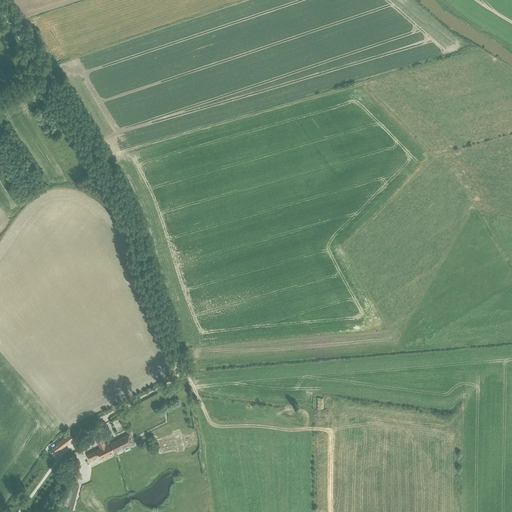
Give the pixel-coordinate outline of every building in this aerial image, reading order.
[(130,432),(109,442),(114,452),(135,442),(130,432)] [(172,437),(155,439),(156,450),(174,448),(175,450),(180,449),(179,443),(191,442),(190,435),(177,437),(176,432),(171,433),(172,437)] [(50,448),(54,453),(73,438),(69,434),(60,441),(59,440),(57,441),(58,442),(55,444),(54,442),(51,444),(52,446),(50,448)] [(114,452),(109,442),(106,443),(103,437),(97,440),(101,447),(87,454),(90,460),(98,456),(100,459),(114,452)] [(74,483),(67,481),(61,504),(70,506),(75,483),(76,482),(74,482),(74,483)] [(80,485),(75,483),(70,506),(69,510),(73,511),(80,485)]
